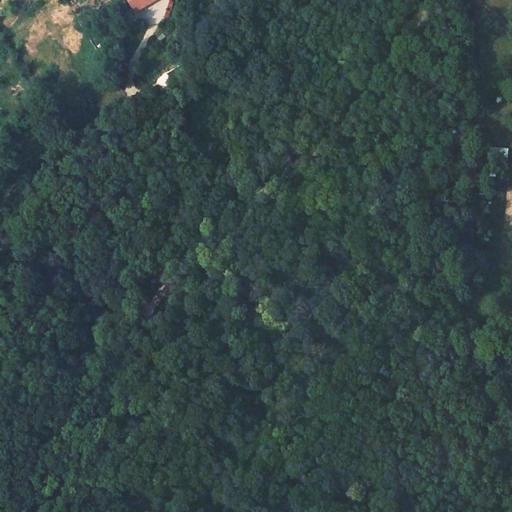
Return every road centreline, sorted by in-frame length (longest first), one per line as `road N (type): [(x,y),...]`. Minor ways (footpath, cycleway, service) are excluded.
road 1 (track): [(430,0),(346,127),(221,227),(142,324),(0,393)]
road 2 (track): [(0,351),(30,321),(187,69)]
